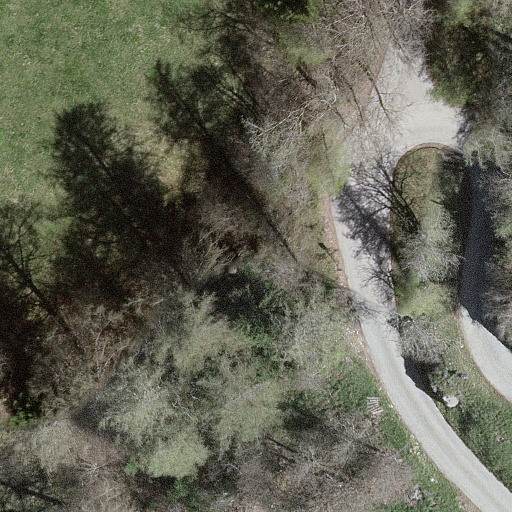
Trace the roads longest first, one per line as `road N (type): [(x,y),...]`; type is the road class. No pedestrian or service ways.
road 1 (residential): [(406,114),(354,142),(343,189),(365,293),(421,423),(504,511)]
road 2 (residential): [(511,381),(481,312),(489,187),(478,140),(452,117),(406,114)]
